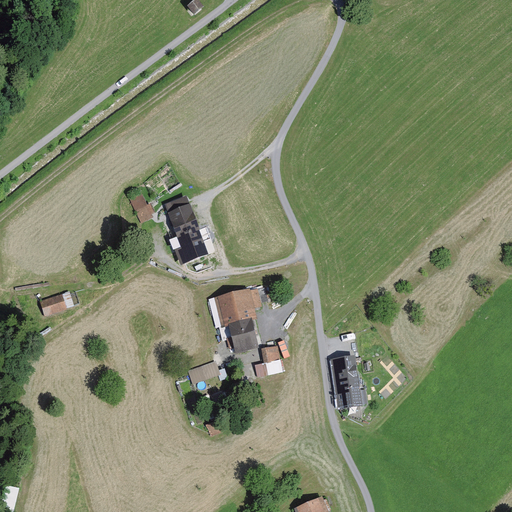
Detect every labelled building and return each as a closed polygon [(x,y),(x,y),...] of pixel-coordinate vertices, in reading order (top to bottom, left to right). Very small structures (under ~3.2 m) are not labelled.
[(204,8),(197,0),(194,0),(186,7),(195,16),(204,8)] [(132,194),(143,219),(156,214),(146,188),(132,194)] [(205,255),(187,201),(159,211),(178,264),(205,255)] [(244,290),(216,297),(231,356),(259,349),(244,290)] [(62,295),(39,302),(44,318),(67,310),(62,295)] [(262,372),(283,369),(280,345),(264,347),(266,360),(260,361),(262,372)] [(217,357),(190,367),(196,381),(223,371),(217,357)] [(360,406),(352,359),(331,363),(340,410),(360,406)] [(333,511),(325,494),(300,504),(302,511),(333,511)]
